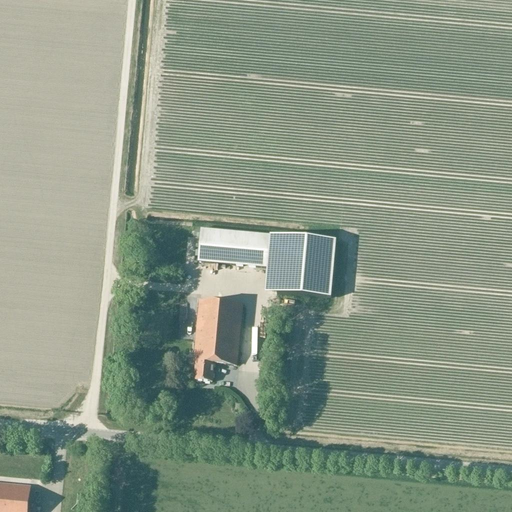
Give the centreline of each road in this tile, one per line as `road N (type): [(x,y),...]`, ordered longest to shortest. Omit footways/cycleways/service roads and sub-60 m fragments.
road 1 (unclassified): [(511,473),(0,426)]
road 2 (unknown): [(255,450),(252,364),(260,322),(249,293),(103,285)]
